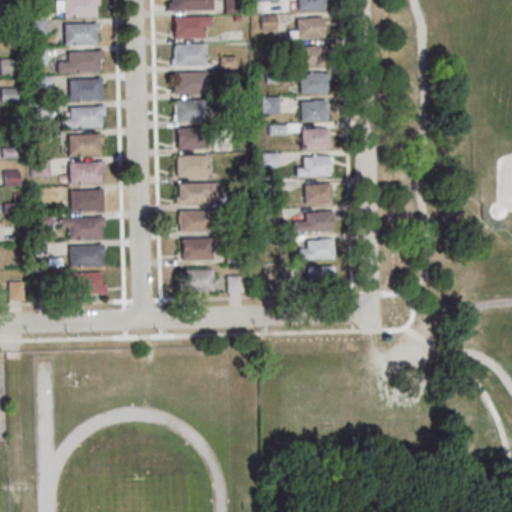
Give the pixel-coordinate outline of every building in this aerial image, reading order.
[(61,16),(61,0),(96,0),(96,4),(94,4),(94,15),(61,16)] [(209,0),(210,7),(169,8),(168,0),(209,0)] [(223,0),(239,0),(240,11),(223,12),(223,0)] [(296,0),(322,0),(322,8),(297,9),(296,0)] [(0,3),(14,3),(14,17),(0,17),(0,3)] [(208,14),(209,23),(201,24),(201,35),(172,36),(171,15),(208,14)] [(274,28),(260,29),(259,15),(273,15),(274,28)] [(287,37),(287,30),(295,29),(295,18),(321,17),(321,36),(287,37)] [(43,34),(27,34),(26,20),(43,19),(43,34)] [(62,44),(61,24),(95,23),(95,32),(94,32),(94,43),(62,44)] [(0,34),(11,34),(12,46),(0,46),(0,34)] [(172,44),(202,43),(203,63),(169,64),(169,58),(172,58),(172,44)] [(323,63),(297,64),(297,45),(322,44),(323,63)] [(44,64),(31,65),(31,49),(43,48),(44,64)] [(55,72),(55,62),(66,61),(65,52),(95,51),(95,50),(101,50),(101,58),(96,59),(96,71),(55,72)] [(218,55),(234,55),(234,66),(218,67),(218,55)] [(0,58),(13,58),(13,74),(0,74),(0,58)] [(263,83),(263,69),(277,69),(278,82),(263,83)] [(171,92),(171,84),(174,84),(174,72),(203,71),(204,91),(171,92)] [(298,92),(297,73),(324,72),(324,91),(298,92)] [(48,87),(32,88),(32,77),(47,76),(48,87)] [(100,98),(66,99),(66,79),(99,78),(100,98)] [(0,88),(14,88),(14,101),(0,101),(0,88)] [(276,95),(276,112),(260,113),(259,96),(276,95)] [(203,99),(204,119),(174,120),(173,100),(203,99)] [(325,118),(298,119),(297,101),(324,100),(325,118)] [(29,118),(29,104),(48,103),(48,117),(29,118)] [(67,107),(96,106),(95,106),(102,106),(102,113),(99,113),(100,125),(67,126),(67,107)] [(283,131),(283,124),(283,123),(296,123),(296,131),(283,131)] [(266,135),(266,124),(283,124),(283,131),(283,134),(266,135)] [(175,127),(204,126),(205,147),(176,148),(175,127)] [(299,147),(299,128),(325,127),(326,146),(299,147)] [(45,141),(30,141),(29,131),(45,131),(45,141)] [(98,153),(67,154),(66,134),(94,134),(94,133),(99,133),(100,142),(98,142),(98,153)] [(0,147),(17,147),(17,157),(0,158),(0,147)] [(273,166),(261,166),(260,152),(273,152),(273,166)] [(204,154),(205,175),(174,176),(174,155),(204,154)] [(294,175),(293,167),(300,167),(300,156),(326,156),(327,174),(294,175)] [(47,159),(47,175),(29,176),(28,159),(47,159)] [(98,182),(67,183),(67,162),(95,161),(95,160),(101,160),(102,170),(97,170),(98,182)] [(2,171),(17,170),(17,185),(2,185),(2,171)] [(278,194),(261,194),(261,179),(277,179),(278,194)] [(176,182),(214,181),(214,196),(206,196),(206,202),(173,203),(173,196),(177,195),(176,182)] [(329,202),(302,203),(302,183),(328,182),(329,202)] [(68,210),(67,190),(99,189),(100,209),(68,210)] [(230,192),(246,191),(246,206),(231,206),(230,192)] [(18,203),(18,213),(1,213),(1,204),(18,203)] [(261,220),(261,209),(278,208),(278,219),(261,220)] [(208,230),(177,231),(176,210),(207,209),(208,230)] [(291,231),(291,221),(302,220),(302,212),(331,211),(331,219),(328,219),(329,229),(291,231)] [(49,224),(37,224),(37,214),(49,214),(49,224)] [(99,236),(67,237),(66,225),(59,225),(58,218),(102,216),(103,225),(99,225),(99,236)] [(244,217),(244,234),(228,234),(228,218),(244,217)] [(290,244),(275,244),(275,234),(290,234),(290,244)] [(180,238),(209,237),(209,258),(180,259),(180,238)] [(331,257),(298,258),(297,247),(305,247),(304,239),(330,238),(331,257)] [(67,266),(67,245),(96,245),(96,243),(101,243),(102,252),(100,253),(100,265),(67,266)] [(224,252),(237,252),(238,262),(224,263),(224,252)] [(306,284),(305,266),(331,265),(332,283),(306,284)] [(209,268),(210,289),(180,290),(179,269),(209,268)] [(67,272),(99,271),(99,283),(103,283),(104,292),(97,293),(97,292),(68,292),(67,272)] [(36,288),(35,274),(44,274),(45,288),(36,288)] [(240,275),(241,290),(225,291),(224,275),(240,275)] [(6,282),(21,281),(21,299),(7,299),(6,282)]
